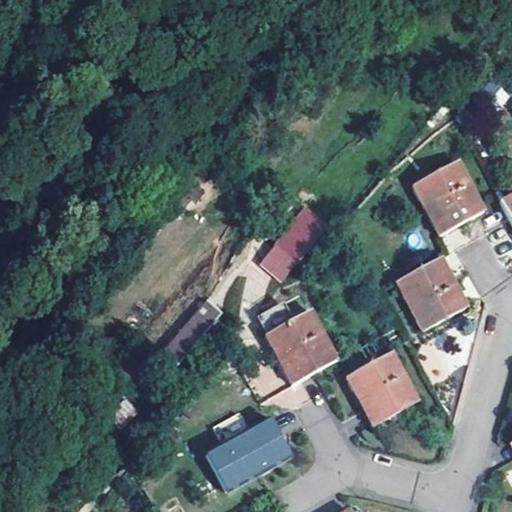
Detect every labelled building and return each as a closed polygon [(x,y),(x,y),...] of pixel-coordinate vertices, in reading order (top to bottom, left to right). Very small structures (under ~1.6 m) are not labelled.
[(412,192),(422,210),(426,208),(430,205),(447,235),(483,216),(456,168),(412,192)] [(511,201),(500,208),(510,226),(511,230),(511,201)] [(439,240),(447,235),(430,205),(426,208),(422,210),(439,240)] [(273,252),(263,267),(286,281),(312,243),(308,240),(303,222),(308,215),(302,211),(290,228),(300,235),(282,259),(273,252)] [(308,240),(312,243),(324,227),(308,215),(303,222),(308,240)] [(300,235),(290,228),(273,252),(282,259),(300,235)] [(439,263),(394,286),(421,335),(465,311),(447,278),(439,263)] [(258,332),(263,342),(308,318),(302,307),(258,332)] [(193,316),(146,370),(158,381),(206,327),(193,316)] [(283,354),(300,383),(313,376),(334,365),(308,318),(263,342),(272,359),(283,354)] [(293,386),(300,383),(283,354),(272,359),(289,389),(293,386)] [(387,359),(344,383),(354,402),(359,399),(363,396),(379,427),(413,408),(387,359)] [(370,432),(379,427),(363,396),(359,399),(354,402),(370,432)] [(224,496),(284,462),(275,448),(263,428),(204,462),(224,496)]
